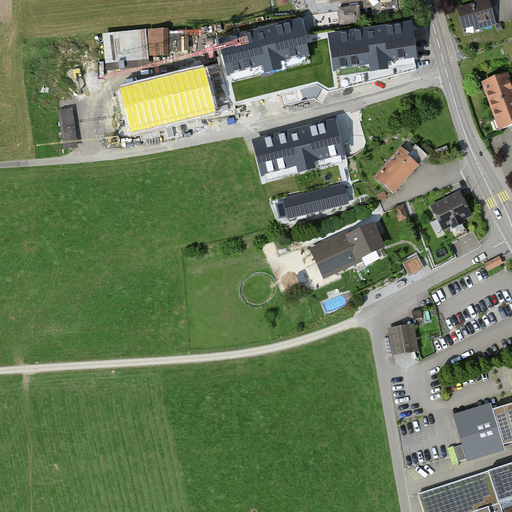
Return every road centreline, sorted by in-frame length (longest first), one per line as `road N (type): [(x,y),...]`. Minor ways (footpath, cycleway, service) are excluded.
road 1 (track): [(373,313),(250,352),(0,370)]
road 2 (residential): [(407,511),(373,313),(511,240)]
road 3 (residential): [(448,74),(256,130),(102,159)]
